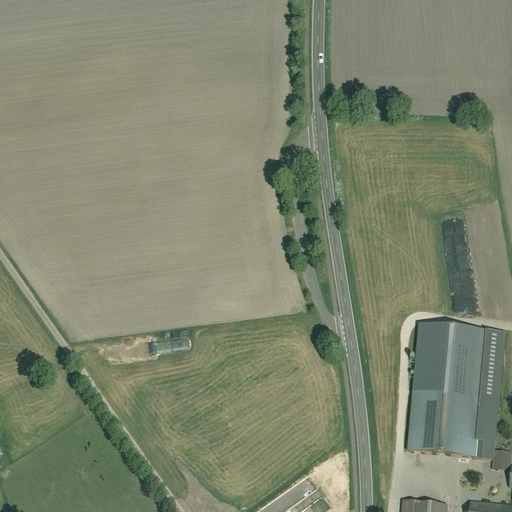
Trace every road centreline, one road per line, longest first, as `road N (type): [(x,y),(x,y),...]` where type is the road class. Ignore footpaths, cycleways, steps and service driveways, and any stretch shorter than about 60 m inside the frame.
road 1 (residential): [(182,511),(0,256)]
road 2 (unclassified): [(348,327),(321,309),(298,222),(293,159),(320,131)]
road 3 (tertiary): [(348,327),(320,131)]
road 4 (tertiary): [(365,511),(348,327)]
road 5 (tertiary): [(320,131),(318,0)]
